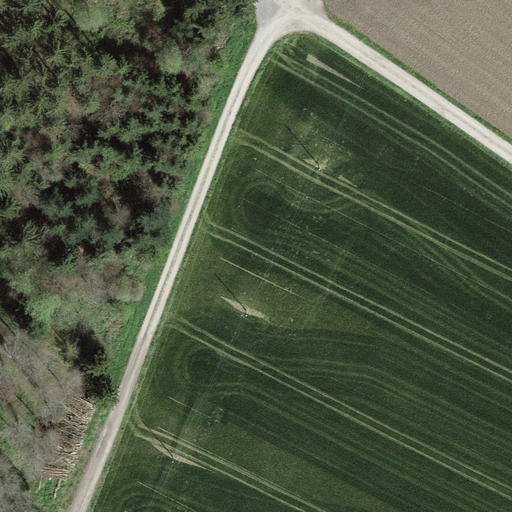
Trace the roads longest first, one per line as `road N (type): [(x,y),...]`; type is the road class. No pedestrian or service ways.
road 1 (track): [(79,511),(236,93),(290,5)]
road 2 (track): [(511,154),(290,5)]
